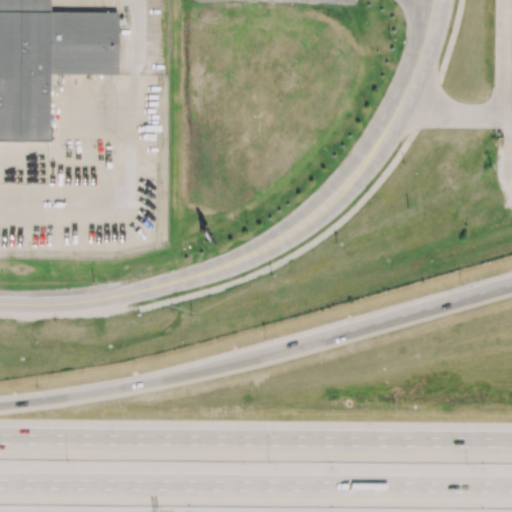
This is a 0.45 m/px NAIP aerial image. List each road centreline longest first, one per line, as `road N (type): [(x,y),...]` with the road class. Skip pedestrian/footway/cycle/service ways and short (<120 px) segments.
road 1 (motorway): [(511,280),(271,349),(0,404)]
road 2 (motorway): [(511,443),(0,437)]
road 3 (motorway): [(511,487),(0,482)]
road 4 (residential): [(371,160),(320,215),(224,269),(89,303),(0,305)]
road 5 (residential): [(433,0),(410,86),(371,160)]
